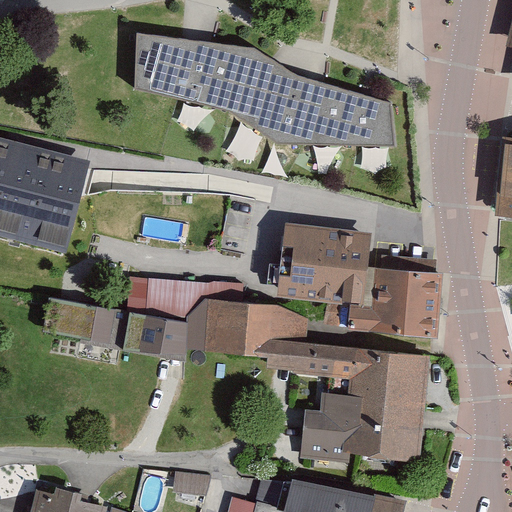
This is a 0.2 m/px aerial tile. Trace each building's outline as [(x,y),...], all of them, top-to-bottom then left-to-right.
[(135,87),(232,110),(278,142),(395,146),(391,102),(367,95),(297,74),(254,47),(196,39),(138,31),(135,87)] [(0,234),(65,252),(91,160),(0,135),(0,234)] [(511,136),(503,136),(496,214),(511,215),(511,136)] [(371,233),(285,222),(277,296),(350,306),(362,306),(368,264),(371,233)] [(444,272),(368,264),(362,306),(350,306),(348,328),(438,337),(444,272)] [(56,293),(49,327),(128,347),(195,352),(197,348),(276,353),(278,337),(314,341),(316,315),(284,302),(252,298),(250,280),(152,275),(152,308),(56,293)] [(275,367),(372,376),(374,347),(314,341),(278,337),(276,353),(275,367)] [(420,462),(431,355),(374,347),(372,376),(370,393),(364,454),(420,462)] [(350,453),(364,454),(370,393),(321,392),(321,409),(305,409),(301,458),(350,462),(350,453)] [(176,471),(173,492),(207,496),(210,476),(176,471)] [(402,511),(406,499),(293,478),(284,511),(402,511)] [(36,488),(30,511),(106,511),(108,506),(36,488)]
